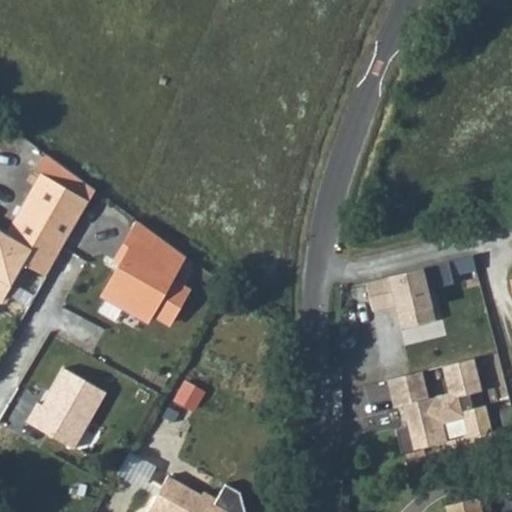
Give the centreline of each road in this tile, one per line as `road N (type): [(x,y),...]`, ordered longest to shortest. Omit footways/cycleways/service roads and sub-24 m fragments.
road 1 (unclassified): [(316,266),(344,155),(408,0)]
road 2 (unclassified): [(315,511),(316,266)]
road 3 (unclassified): [(316,266),(511,221)]
